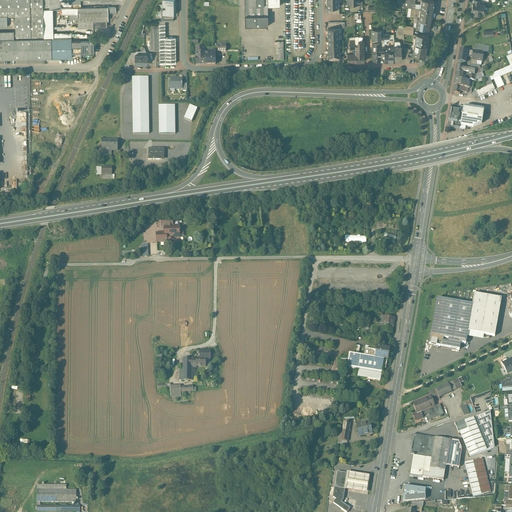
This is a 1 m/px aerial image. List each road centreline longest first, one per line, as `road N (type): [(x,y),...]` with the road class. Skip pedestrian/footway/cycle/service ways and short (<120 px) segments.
road 1 (trunk): [(70,214),(443,157)]
road 2 (trunk): [(313,175),(252,176),(227,161),(220,127),(239,99),(422,104)]
road 3 (trunk): [(426,86),(237,95),(216,120),(200,171),(154,198)]
road 4 (secondary): [(415,268),(376,511)]
road 5 (trunk): [(511,135),(313,175)]
road 6 (residential): [(128,0),(93,63),(0,68)]
road 7 (trunk): [(313,175),(154,198)]
road 8 (residential): [(310,66),(189,69)]
road 9 (secondary): [(434,137),(417,256)]
